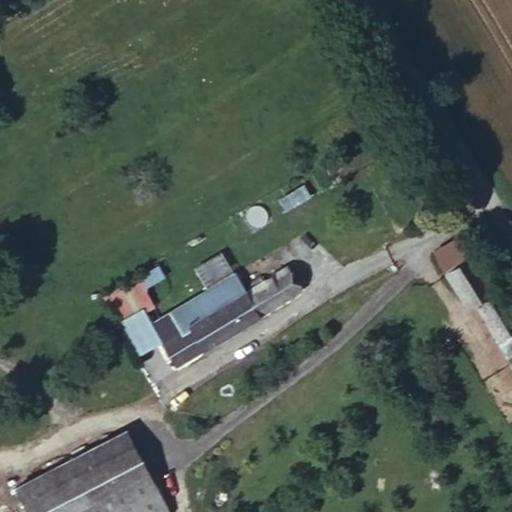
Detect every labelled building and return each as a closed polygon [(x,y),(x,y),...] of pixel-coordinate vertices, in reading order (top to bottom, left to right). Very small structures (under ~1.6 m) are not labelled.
[(440,268),(467,255),(458,237),(431,251),(440,268)] [(475,268),(452,281),(469,311),(492,298),(475,268)] [(115,325),(154,311),(145,286),(163,279),(160,270),(103,290),(115,325)] [(235,281),(169,319),(181,338),(161,348),(174,372),(295,302),(283,280),(245,300),(235,281)] [(511,319),(500,301),(483,310),(503,345),(511,339),(511,319)] [(155,511),(130,452),(12,498),(18,511),(155,511)]
